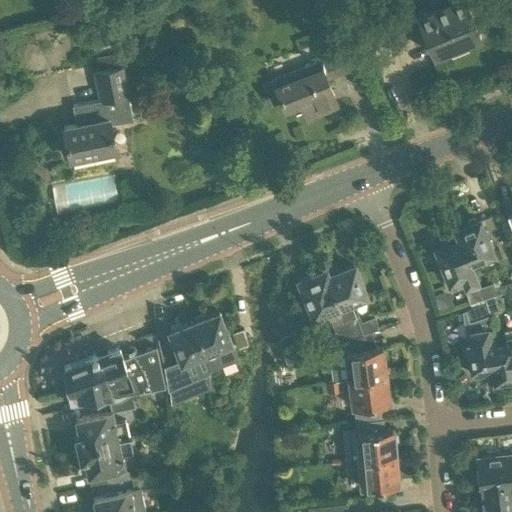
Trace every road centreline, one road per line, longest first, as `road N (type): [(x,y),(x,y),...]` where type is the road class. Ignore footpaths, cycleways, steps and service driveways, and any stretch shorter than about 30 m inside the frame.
road 1 (secondary): [(15,311),(368,179)]
road 2 (residential): [(434,425),(421,317),(368,179)]
road 3 (secondary): [(368,179),(511,120)]
